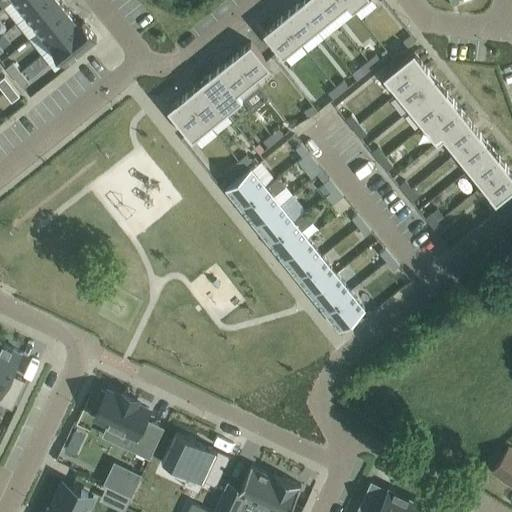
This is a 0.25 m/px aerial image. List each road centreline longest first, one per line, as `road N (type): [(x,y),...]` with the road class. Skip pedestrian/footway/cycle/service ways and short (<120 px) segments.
road 1 (residential): [(511,221),(346,354),(320,405),(349,444)]
road 2 (residential): [(7,511),(83,347),(0,303)]
road 3 (residential): [(340,463),(137,373)]
road 4 (residential): [(0,175),(141,57)]
road 5 (residential): [(503,511),(426,464),(349,444)]
road 6 (residential): [(141,57),(170,68),(258,0)]
road 7 (residential): [(402,0),(417,20),(511,24)]
